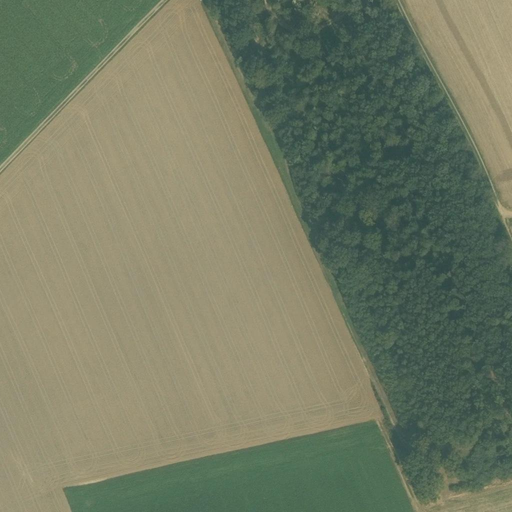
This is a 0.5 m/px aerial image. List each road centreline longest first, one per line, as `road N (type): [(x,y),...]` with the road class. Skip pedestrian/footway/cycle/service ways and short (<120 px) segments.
road 1 (track): [(339,12),(395,164),(511,431)]
road 2 (track): [(511,231),(400,0)]
road 3 (track): [(0,172),(168,0)]
